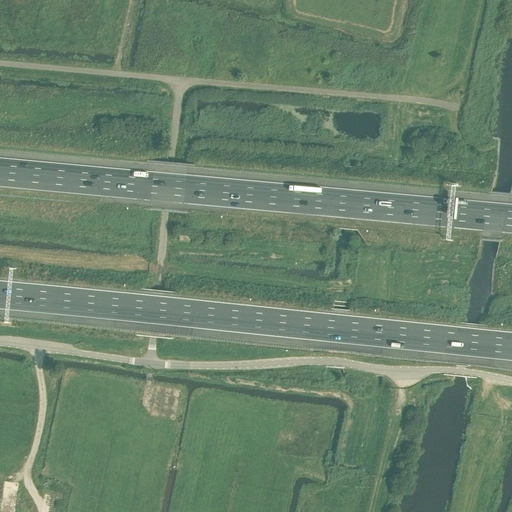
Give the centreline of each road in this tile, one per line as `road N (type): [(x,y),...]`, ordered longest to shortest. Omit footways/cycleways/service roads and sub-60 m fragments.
road 1 (motorway): [(0,294),(511,346)]
road 2 (motorway): [(511,219),(0,172)]
road 3 (track): [(180,80),(463,106),(486,0)]
road 4 (unclassified): [(511,381),(338,361),(150,364)]
road 5 (unclassified): [(180,80),(150,364)]
road 6 (unclassified): [(150,364),(0,343)]
